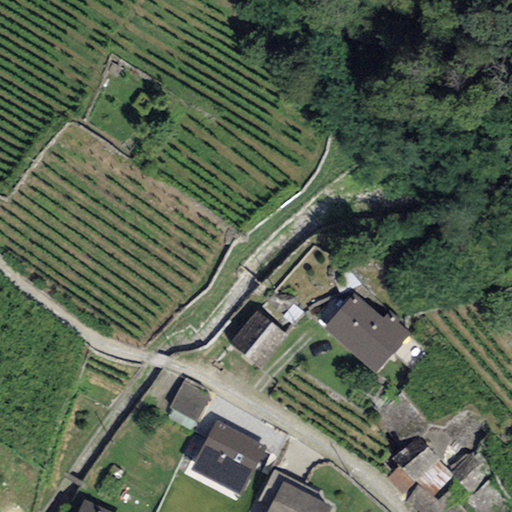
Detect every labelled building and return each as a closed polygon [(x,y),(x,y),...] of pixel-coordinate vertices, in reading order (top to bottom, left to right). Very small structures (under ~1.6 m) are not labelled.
[(356,296),(324,333),(375,377),(411,335),(399,325),(401,322),(390,313),(384,320),(356,296)] [(246,360),(261,371),(287,337),(255,313),(229,347),(246,360)] [(164,419),(192,433),(211,398),(183,383),(164,419)] [(164,502),(184,511),(249,511),(266,478),(232,461),(193,442),(164,502)] [(398,470),(387,480),(407,499),(409,497),(412,501),(420,510),(454,480),(427,451),(402,474),(398,470)] [(268,511),(329,511),(331,508),(305,496),(281,485),(268,511)] [(448,511),(436,496),(420,510),(420,511),(448,511)] [(108,511),(84,501),(79,511),(108,511)]
